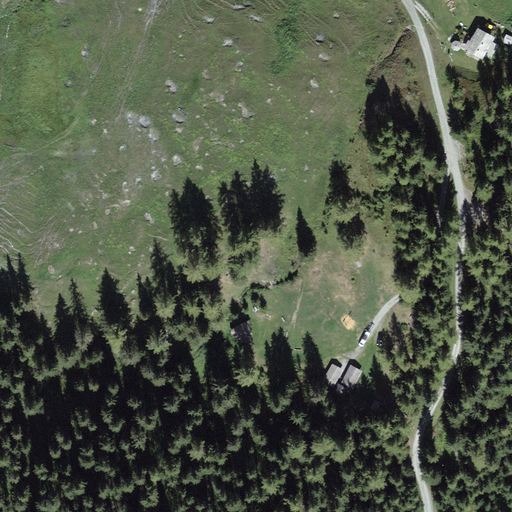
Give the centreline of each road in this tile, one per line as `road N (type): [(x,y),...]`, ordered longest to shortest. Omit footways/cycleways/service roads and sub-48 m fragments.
road 1 (track): [(405,0),(436,87),(462,217),(458,351),(415,443),(429,511)]
road 2 (track): [(450,155),(427,268),(360,339)]
